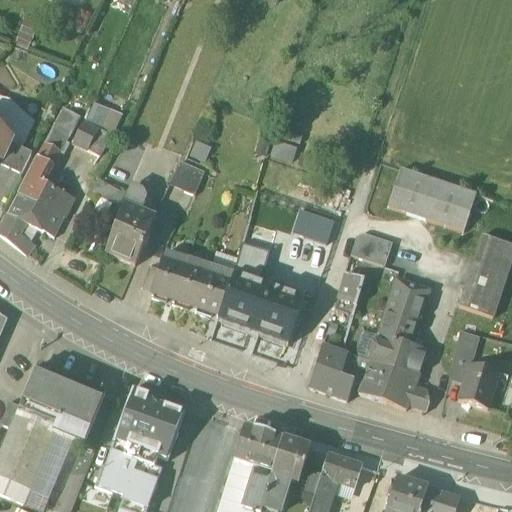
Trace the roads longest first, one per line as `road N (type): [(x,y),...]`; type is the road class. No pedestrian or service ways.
road 1 (secondary): [(0,284),(113,348),(232,397),(511,477)]
road 2 (track): [(431,0),(356,214)]
